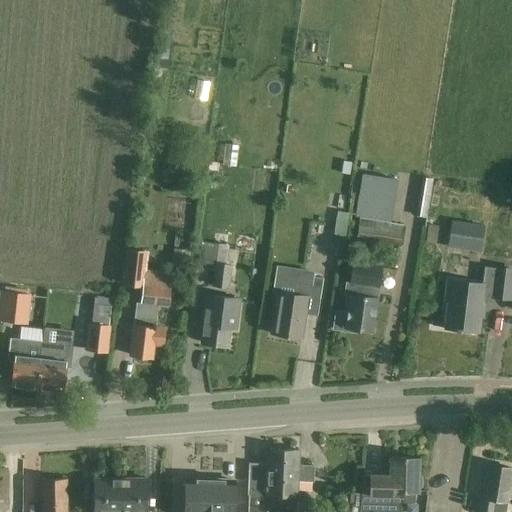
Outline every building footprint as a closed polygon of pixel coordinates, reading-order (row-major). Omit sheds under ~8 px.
[(161,54),(177,56),(179,42),(163,40),(161,54)] [(426,169),(425,210),(436,210),(437,170),(426,169)] [(493,199),(493,182),(445,182),(444,198),(493,199)] [(365,213),(397,215),(399,189),(367,187),(365,213)] [(311,213),(328,216),(332,197),(314,194),(311,213)] [(360,219),(357,239),(400,246),(404,227),(360,219)] [(451,220),(448,247),(481,252),(484,224),(451,220)] [(438,224),(428,223),(426,241),(436,242),(438,224)] [(225,265),(228,246),(203,242),(200,262),(216,264),(213,285),(229,287),(232,266),(225,265)] [(145,252),(126,250),(122,286),(141,288),(145,252)] [(348,332),(349,328),(372,332),(377,298),(376,298),(378,289),(379,289),(382,267),(353,263),(350,284),(351,284),(349,294),(346,312),(336,311),(333,329),(348,332)] [(450,301),(447,328),(456,329),(456,331),(473,333),(473,331),(476,331),(480,303),(487,304),(488,295),(493,296),(510,299),(511,280),(511,269),(496,268),(496,269),(485,267),(483,285),(449,281),(447,300),(450,301)] [(172,274),(144,271),(140,304),(157,305),(168,307),(172,274)] [(272,334),(302,339),(309,297),(321,299),(324,278),(311,277),(310,285),(297,282),(295,295),(278,292),(272,334)] [(4,294),(1,320),(25,323),(28,297),(4,294)] [(228,347),(230,329),(236,329),(240,299),(205,294),(202,321),(204,321),(201,343),(228,347)] [(140,304),(136,303),(130,355),(152,358),(153,345),(162,346),(165,329),(155,328),(157,305),(140,304)] [(90,322),(87,349),(108,352),(111,325),(90,322)] [(11,385),(37,388),(40,359),(24,357),(25,345),(11,343),(9,360),(14,361),(11,385)] [(57,348),(55,361),(40,359),(37,388),(62,391),(65,366),(70,367),(72,350),(57,348)] [(249,495),(248,511),(291,511),(277,510),(277,506),(296,507),(296,496),(297,496),(298,479),(312,480),(312,464),(299,463),(299,451),(266,450),(265,464),(250,463),(249,495)] [(370,475),(363,475),(359,511),(371,511),(400,511),(401,491),(416,491),(417,487),(421,487),(421,477),(417,477),(417,458),(391,458),(390,476),(370,475)] [(479,511),(506,511),(508,503),(509,498),(511,498),(511,488),(510,488),(511,476),(511,468),(486,464),(481,498),(482,498),(479,511)] [(148,479),(120,480),(120,511),(146,511),(146,481),(147,480),(148,479)] [(209,511),(210,480),(186,479),(185,511),(209,511)] [(40,511),(66,511),(66,480),(40,480),(40,511)] [(94,511),(120,511),(120,480),(93,480),(93,481),(94,481),(94,511)] [(210,480),(209,511),(233,511),(234,481),(210,480)]
